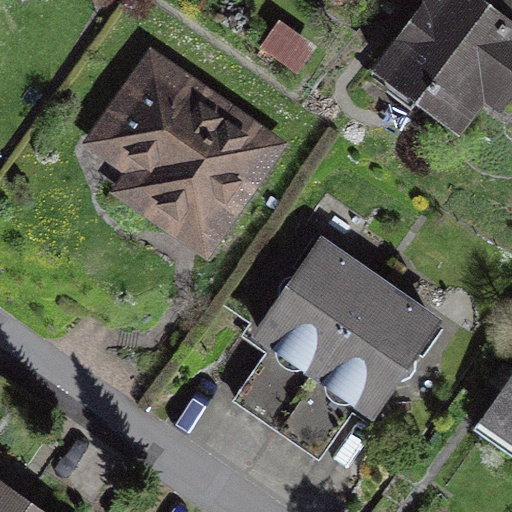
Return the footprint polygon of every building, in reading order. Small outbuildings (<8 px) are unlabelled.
[(511,0),(412,0),(423,8),(371,78),(459,144),(487,107),(501,118),(511,104),(511,0)] [(281,20),(260,50),(298,76),(318,45),(281,20)] [(113,185),(204,248),(282,135),(149,44),(83,141),(124,169),(113,185)] [(322,242),(253,343),(374,429),(444,327),(322,242)] [(511,379),(478,428),(511,450),(511,379)] [(42,511),(0,483),(0,511),(42,511)]
